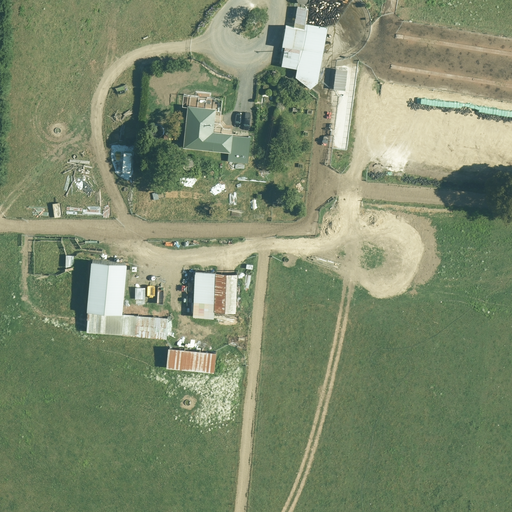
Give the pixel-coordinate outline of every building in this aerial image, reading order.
[(307,84),(314,27),(292,25),(285,81),(307,84)] [(220,135),(199,132),(202,111),(178,107),(173,141),(181,152),(217,157),(220,135)] [(111,313),(115,263),(80,260),(75,310),(111,313)] [(224,276),(182,273),(179,315),(200,317),(201,309),(221,310),(224,276)] [(211,371),(213,352),(165,347),(163,367),(211,371)]
